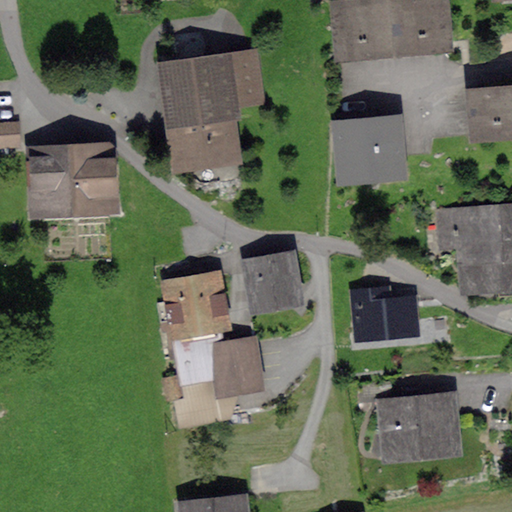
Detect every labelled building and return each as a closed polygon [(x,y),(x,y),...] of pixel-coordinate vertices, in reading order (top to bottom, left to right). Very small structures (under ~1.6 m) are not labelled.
[(341,47),(336,48),(337,57),(448,48),(448,38),(443,38),(439,0),(360,0),(337,2),(341,47)] [(251,50),(167,62),(175,120),(224,113),(234,112),(232,97),(257,94),(251,50)] [(511,126),(511,87),(472,91),(476,129),(511,126)] [(229,149),(224,113),(175,120),(180,156),(229,149)] [(343,172),(398,167),(393,117),(338,123),(343,172)] [(0,138),(14,138),(13,120),(0,120),(0,138)] [(107,167),(106,144),(29,147),(32,205),(114,201),(112,167),(107,167)] [(511,201),(455,206),(461,284),(511,279),(511,201)] [(245,259),(252,301),(297,293),(290,251),(245,259)] [(164,281),(179,357),(210,349),(220,347),(219,341),(215,320),(225,319),(217,271),(164,281)] [(359,329),(412,325),(409,297),(384,300),(383,288),(356,290),(359,329)] [(220,347),(210,349),(179,357),(185,391),(176,392),(180,417),(225,410),(222,387),(260,381),(252,335),(219,341),(220,347)] [(358,397),(388,395),(387,377),(356,380),(358,397)] [(389,447),(451,441),(447,396),(384,402),(389,447)] [(186,511),(239,511),(238,497),(185,503),(186,511)]
